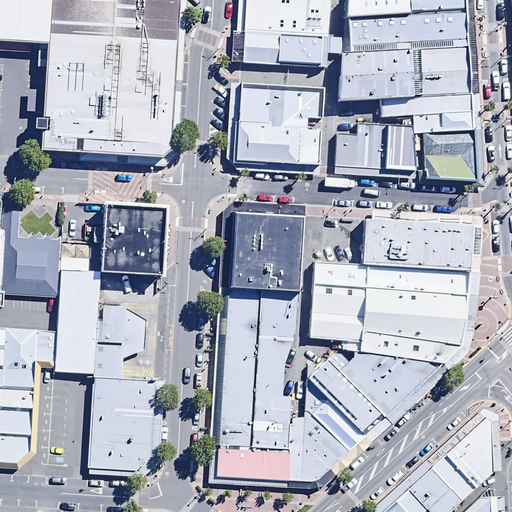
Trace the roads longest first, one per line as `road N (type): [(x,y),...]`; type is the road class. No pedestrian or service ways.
road 1 (unclassified): [(195,184),(175,503)]
road 2 (residential): [(195,184),(469,201),(500,188)]
road 3 (secondary): [(482,371),(328,511)]
road 4 (residential): [(195,184),(0,172)]
road 5 (unclassified): [(500,188),(489,0)]
road 6 (unclassified): [(213,0),(201,54),(195,184)]
road 7 (residential): [(175,503),(0,493)]
